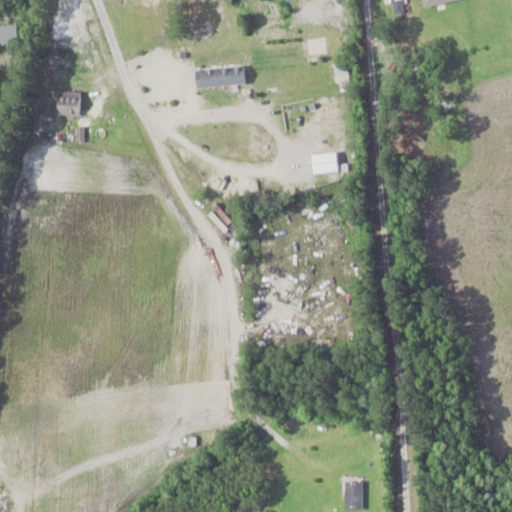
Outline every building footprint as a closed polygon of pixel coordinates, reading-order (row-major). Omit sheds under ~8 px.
[(302,0),(302,8),(334,8),(333,0),(302,0)] [(0,44),(21,43),(19,24),(0,25),(0,44)] [(247,85),(246,67),(198,69),(198,87),(247,85)] [(60,91),(60,116),(82,116),(82,91),(60,91)] [(364,479),(346,479),(346,508),(364,508),(364,479)]
